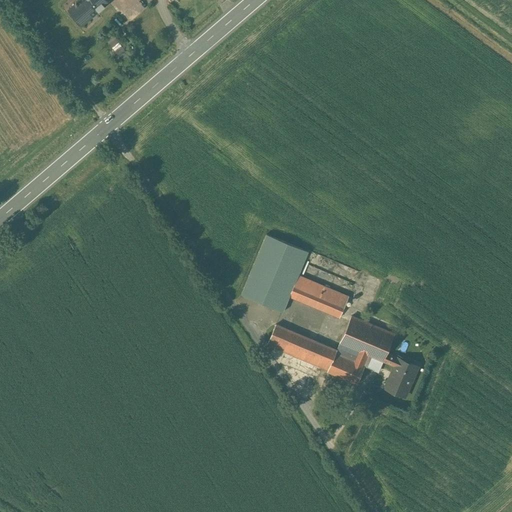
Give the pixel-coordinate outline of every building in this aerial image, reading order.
[(100,9),(91,0),(77,0),(75,2),(76,4),(72,7),(78,14),(75,16),(82,24),(100,9)] [(308,248),(267,230),(242,289),(283,307),(289,292),(299,269),(308,248)] [(349,290),(299,269),(289,292),(339,313),(349,290)] [(394,334),(351,315),(340,343),(371,356),(383,361),(386,352),(394,334)] [(337,352),(338,348),(279,324),(271,343),(330,368),(337,352)] [(367,364),(371,356),(340,343),(338,348),(337,352),(367,364)] [(367,364),(337,352),(330,368),(360,380),(367,364)] [(386,352),(383,361),(394,366),(385,387),(405,396),(418,366),(386,352)]
